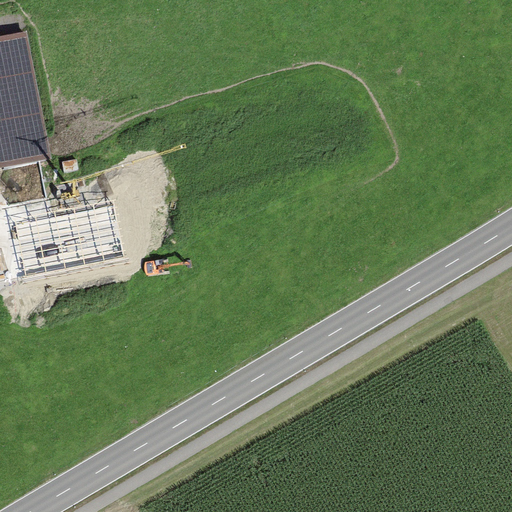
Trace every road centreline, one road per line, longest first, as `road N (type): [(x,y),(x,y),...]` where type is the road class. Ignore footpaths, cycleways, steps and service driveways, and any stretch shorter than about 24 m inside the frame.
road 1 (secondary): [(511,227),(33,511)]
road 2 (track): [(60,108),(75,177),(63,211),(0,228)]
